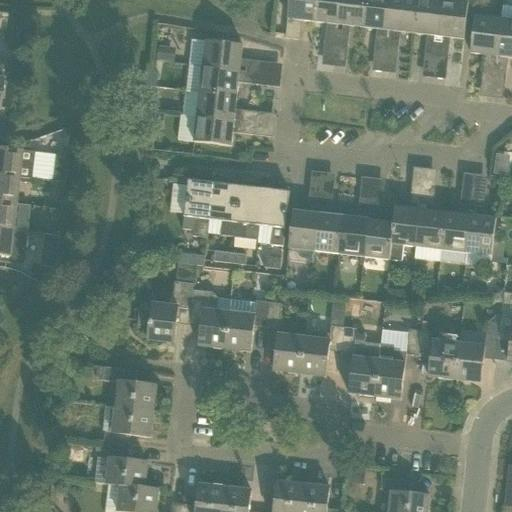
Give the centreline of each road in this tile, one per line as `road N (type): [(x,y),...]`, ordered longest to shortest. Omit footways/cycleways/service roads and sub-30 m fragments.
road 1 (residential): [(336,441),(297,459),(185,460),(174,433),(182,393),(190,389),(307,414)]
road 2 (residential): [(295,82),(287,157),(378,170),(403,159),(473,168),(501,117)]
road 3 (residential): [(501,117),(449,99),(295,82)]
road 4 (residential): [(472,448),(336,441)]
